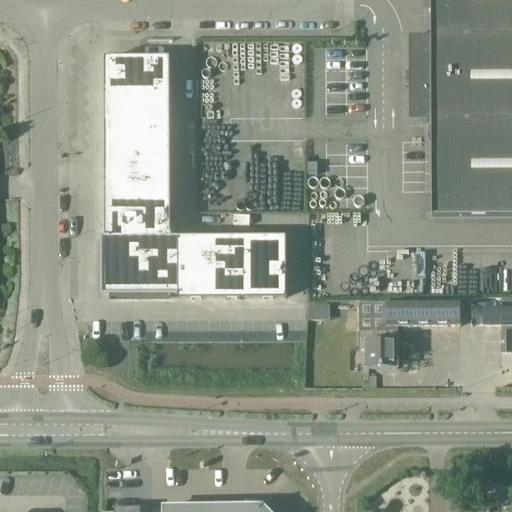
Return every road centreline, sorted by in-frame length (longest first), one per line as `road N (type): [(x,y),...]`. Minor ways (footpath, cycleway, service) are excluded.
road 1 (unknown): [(104,10),(100,302),(113,328),(147,337),(270,337),(304,320),(306,255),(299,242),(282,234),(211,232),(194,215),(192,10)]
road 2 (unclassified): [(44,431),(43,10)]
road 3 (unknown): [(511,239),(393,231),(385,224),(379,22),(365,8),(326,10)]
road 4 (unclassified): [(43,10),(326,10),(326,0)]
road 5 (tertiary): [(233,431),(108,417),(44,431)]
road 6 (tertiary): [(44,431),(103,443),(233,431)]
road 7 (tertiary): [(332,434),(511,434)]
